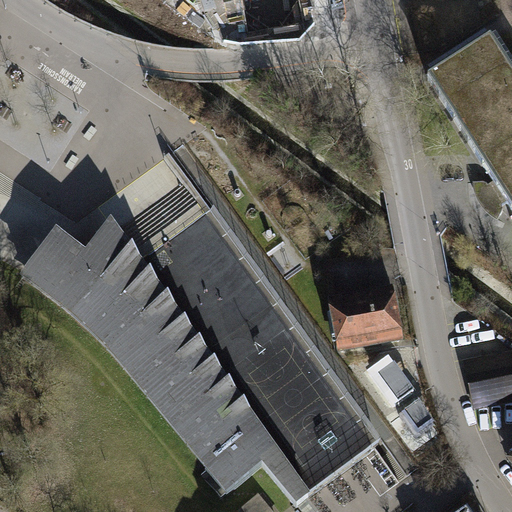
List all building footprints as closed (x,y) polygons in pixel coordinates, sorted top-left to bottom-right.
[(511,75),(492,45),(430,84),(495,186),(490,189),(486,186),(478,186),(479,190),(481,196),(483,202),(486,207),(491,211),(495,215),(499,218),(503,211),(501,207),(507,203),(511,211),(511,75)] [(57,233),(25,275),(26,276),(22,280),(61,310),(105,349),(206,471),(228,497),(263,468),(297,509),(310,499),(376,450),(200,207),(133,255),(111,224),(85,257),(57,233)] [(333,304),(341,352),(400,341),(391,293),(333,304)] [(511,353),(467,362),(478,414),(511,406),(511,353)] [(269,511),(257,498),(239,511),(269,511)]
